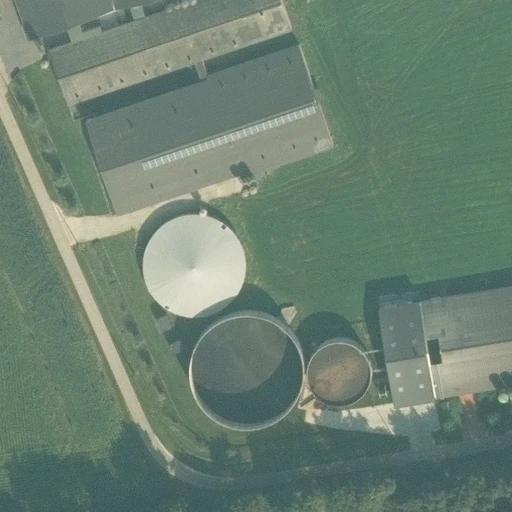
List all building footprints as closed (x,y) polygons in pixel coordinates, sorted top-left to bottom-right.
[(111,0),(12,0),(27,40),(115,9),(111,0)] [(273,0),(191,0),(51,50),(69,101),(282,26),(273,0)] [(112,0),(115,9),(149,0),(112,0)] [(301,45),(82,117),(115,218),(334,147),(301,45)] [(247,278),(248,261),(245,244),(235,230),(222,219),(206,213),(189,213),(173,218),(159,229),(149,243),(145,259),(146,277),(153,292),(164,305),(179,313),(196,316),(213,314),(228,306),(240,293),(247,278)] [(427,397),(511,383),(511,279),(410,296),(427,397)] [(139,318),(146,333),(157,328),(151,313),(139,318)]
